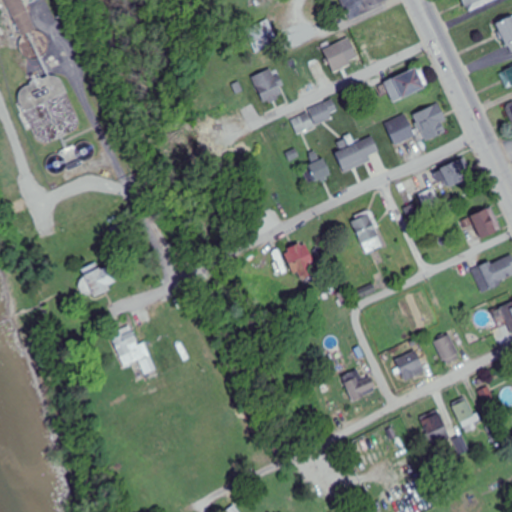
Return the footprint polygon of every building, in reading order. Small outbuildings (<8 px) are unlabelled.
[(24,0),(5,0),(20,38),(26,36),(34,56),(45,52),(24,0)] [(387,0),(340,0),(350,19),(387,0)] [(375,22),(384,42),(406,32),(397,12),(375,22)] [(511,16),(496,24),(511,54),(511,53),(511,16)] [(257,53),(276,44),(264,20),(245,29),(257,53)] [(324,50),(335,74),(352,65),(341,42),(324,50)] [(286,95),(272,68),(252,78),(266,105),(286,95)] [(391,93),(395,103),(426,89),(417,68),(392,79),(397,90),(391,93)] [(63,135),(79,129),(58,75),(25,88),(33,109),(50,102),(63,135)] [(416,119),(433,139),(445,129),(442,125),(449,120),(435,103),(416,119)] [(291,120),(298,136),(334,119),(327,104),(291,120)] [(416,137),(405,115),(386,125),(397,147),(416,137)] [(363,160),(370,158),(366,143),(337,151),(343,173),(365,166),(363,160)] [(91,157),(87,149),(77,154),(82,162),(91,157)] [(473,178),(460,160),(444,170),(457,189),(473,178)] [(330,178),(326,161),(310,164),(314,181),(330,178)] [(439,200),(432,189),(420,197),(427,208),(439,200)] [(471,216),(482,239),(502,229),(491,207),(471,216)] [(381,235),(369,213),(352,222),(364,244),(381,235)] [(304,279),(319,273),(305,242),(283,252),(293,275),(300,271),(304,279)] [(483,288),(511,280),(511,256),(477,266),(479,276),(480,275),(483,288)] [(81,279),(92,301),(111,291),(109,286),(118,282),(114,275),(108,278),(102,268),(81,279)] [(509,325),(511,332),(511,331),(511,304),(493,309),(499,328),(509,325)] [(124,368),(139,361),(145,376),(157,371),(145,343),(139,346),(131,327),(111,335),(124,368)] [(462,359),(451,334),(434,342),(445,366),(462,359)] [(426,374),(417,352),(396,360),(405,382),(426,374)] [(363,382),(358,371),(342,378),(354,403),(378,392),(371,378),(363,382)] [(467,435),(482,427),(467,398),(452,406),(467,435)] [(433,448),(451,441),(441,414),(423,421),(433,448)] [(379,445),(389,459),(395,455),(385,441),(379,445)]
